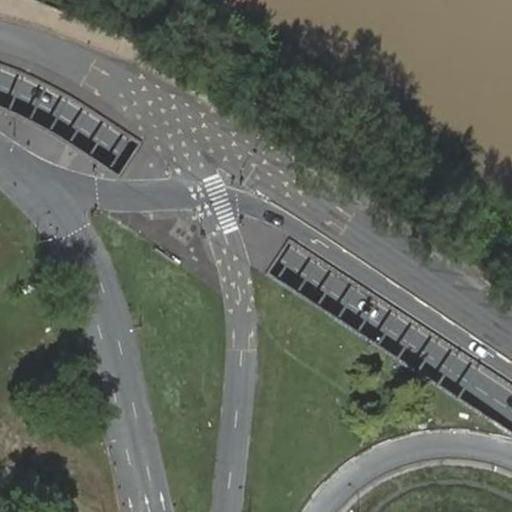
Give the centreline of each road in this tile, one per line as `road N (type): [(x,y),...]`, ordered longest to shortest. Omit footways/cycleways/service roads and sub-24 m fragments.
road 1 (secondary): [(511,409),(53,111),(0,86)]
road 2 (secondary): [(511,372),(265,213),(212,197),(67,188),(0,157)]
road 3 (unknown): [(150,511),(95,287),(52,205),(0,159)]
